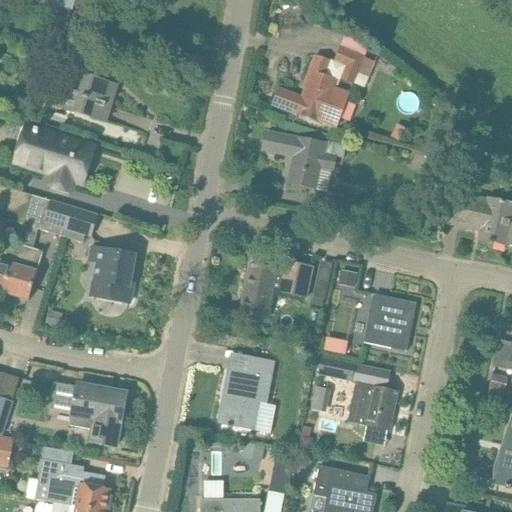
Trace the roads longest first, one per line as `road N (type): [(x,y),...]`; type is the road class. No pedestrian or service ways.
road 1 (residential): [(455,272),(201,214)]
road 2 (residential): [(403,511),(455,272)]
road 3 (tertiary): [(201,214),(241,0)]
road 4 (residential): [(0,340),(171,375)]
road 5 (tertiary): [(171,375),(201,214)]
road 6 (tertiary): [(146,511),(171,375)]
